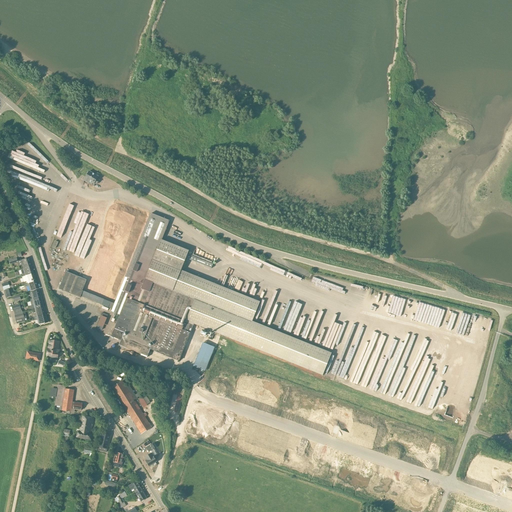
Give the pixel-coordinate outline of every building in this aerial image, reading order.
[(29,145),(39,157),(42,154),(32,143),(29,145)] [(36,172),(39,164),(12,154),(11,156),(15,158),(12,167),(16,168),(17,165),(36,172)] [(97,184),(99,180),(97,179),(98,176),(89,171),(84,181),(88,183),(89,183),(92,184),(93,183),(94,184),(95,183),(97,184)] [(34,194),(37,187),(19,180),(17,187),(28,190),(27,192),(34,194)] [(260,302),(181,270),(189,251),(162,240),(162,239),(170,221),(152,214),(152,213),(118,200),(117,202),(113,202),(83,278),(66,272),(59,289),(80,297),(81,296),(113,309),(112,311),(120,315),(111,336),(121,340),(119,345),(147,356),(150,349),(179,361),(194,324),(323,375),(332,353),(252,321),(260,302)] [(67,245),(73,225),(69,224),(73,209),(64,206),(57,235),(64,237),(62,243),(67,245)] [(29,221),(41,226),(43,222),(39,220),(40,218),(32,214),(29,221)] [(10,234),(0,238),(0,249),(14,243),(10,234)] [(70,254),(75,240),(72,239),(67,253),(70,254)] [(23,260),(18,262),(19,266),(22,265),(23,268),(32,266),(29,258),(23,260)] [(24,269),(21,270),(22,273),(23,277),(26,276),(34,273),(32,267),(32,266),(23,268),(24,269)] [(307,288),(310,281),(283,271),(281,275),(285,276),(286,274),(289,275),(288,278),(291,279),(290,282),(307,288)] [(28,281),(23,283),(24,285),(25,285),(36,281),(36,280),(34,273),(26,276),(28,281)] [(352,283),(316,275),(314,285),(318,286),(319,284),(350,291),(352,283)] [(36,281),(25,285),(26,287),(29,286),(31,291),(39,288),(36,281)] [(6,285),(3,286),(4,290),(10,289),(13,288),(12,285),(9,286),(8,282),(5,283),(6,285)] [(10,289),(4,290),(6,298),(13,296),(10,289)] [(32,298),(29,299),(30,302),(33,301),(41,298),(42,298),(39,290),(31,292),(32,298)] [(385,295),(385,308),(385,312),(391,312),(391,307),(396,307),(396,296),(385,295)] [(33,301),(30,301),(31,305),(30,307),(31,310),(33,309),(35,309),(44,306),(42,298),(41,298),(33,301)] [(308,328),(306,326),(313,305),(309,304),(308,307),(306,306),(304,310),(300,315),(302,310),(298,308),(300,310),(297,314),(292,326),(289,323),(288,324),(285,330),(288,331),(289,332),(293,333),(295,329),(298,325),(301,328),(298,335),(304,337),(308,328)] [(35,309),(33,309),(34,313),(36,312),(37,316),(34,317),(34,318),(34,317),(46,314),(44,306),(35,309)] [(269,324),(273,326),(279,308),(276,307),(273,313),(271,312),(268,320),(271,321),(269,324)] [(48,322),(46,314),(34,317),(34,318),(35,320),(38,319),(39,325),(48,322)] [(57,353),(59,341),(49,340),(47,349),(46,357),(57,358),(58,353),(57,353)] [(204,371),(213,346),(200,342),(191,366),(204,371)] [(39,361),(40,354),(28,352),(26,358),(39,361)] [(408,367),(404,365),(392,397),(396,398),(408,367)] [(123,381),(112,387),(125,408),(136,401),(138,399),(137,398),(148,391),(146,388),(135,395),(128,384),(126,386),(125,384),(123,381)] [(58,385),(55,405),(57,406),(57,407),(60,408),(60,410),(70,412),(71,412),(72,409),(75,409),(81,410),(82,403),(73,402),(74,390),(65,389),(66,385),(58,385)] [(136,401),(125,408),(141,434),(152,427),(149,422),(136,401)] [(90,434),(93,419),(82,416),(79,432),(78,432),(77,437),(91,440),(92,435),(90,434)] [(102,434),(99,447),(107,449),(110,436),(102,434)] [(122,464),(124,454),(116,452),(114,462),(113,466),(121,468),(122,464)] [(149,466),(156,461),(154,458),(155,458),(152,453),(145,457),(148,462),(147,462),(149,466)] [(106,480),(105,484),(112,486),(111,489),(115,491),(117,483),(106,480)] [(132,484),(128,486),(132,493),(135,491),(141,488),(137,482),(132,484)] [(141,502),(147,499),(141,488),(135,491),(141,502)] [(118,496),(116,497),(117,499),(118,501),(122,498),(127,496),(125,491),(117,496),(118,496)]
